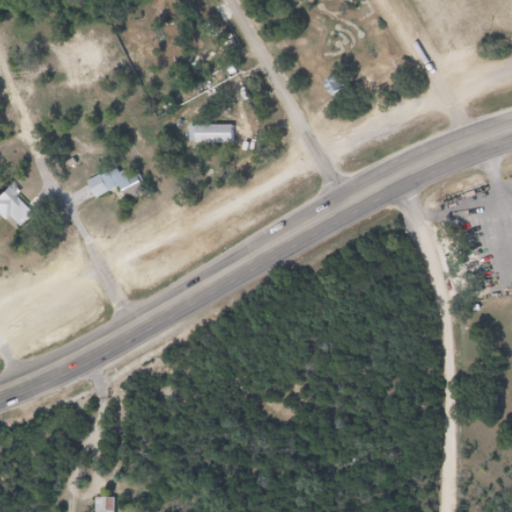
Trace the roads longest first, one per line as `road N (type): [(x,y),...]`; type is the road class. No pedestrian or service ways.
road 1 (primary): [(353,204),(0,396)]
road 2 (residential): [(453,511),(453,330),(407,175)]
road 3 (residential): [(353,204),(237,0)]
road 4 (residential): [(132,331),(25,132)]
road 5 (primary): [(511,132),(353,204)]
